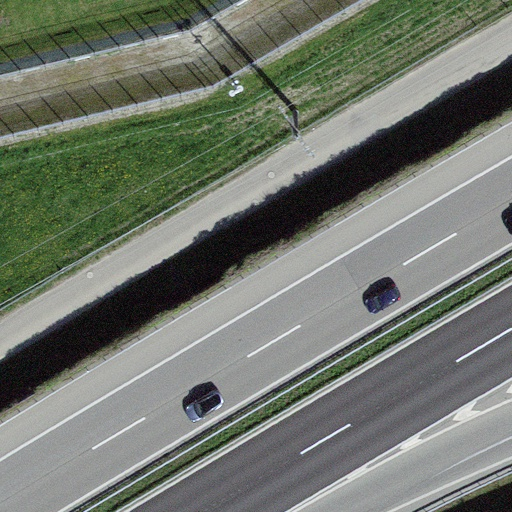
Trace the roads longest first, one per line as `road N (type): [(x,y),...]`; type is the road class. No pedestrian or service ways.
road 1 (motorway): [(511,200),(0,504)]
road 2 (unclassified): [(0,343),(511,41)]
road 3 (motorway): [(202,511),(511,328)]
road 4 (motorway): [(339,511),(511,432)]
